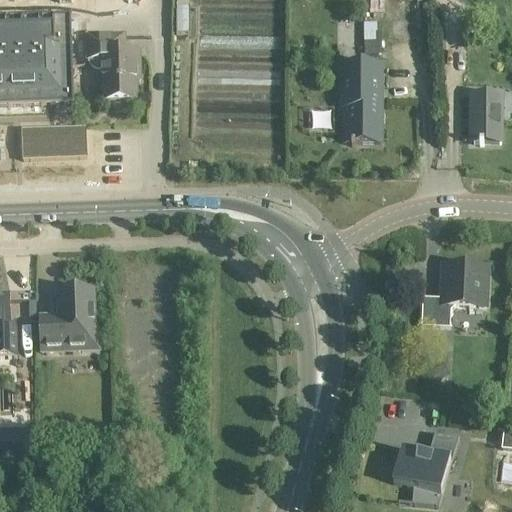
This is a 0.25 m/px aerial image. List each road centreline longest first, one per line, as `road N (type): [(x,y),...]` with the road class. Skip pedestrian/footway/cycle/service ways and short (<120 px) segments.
road 1 (tertiary): [(306,273),(281,238),(244,217),(0,216)]
road 2 (tertiary): [(287,511),(318,391),(319,323),(306,273)]
road 3 (unclassified): [(306,273),(389,218),(459,204),(511,208)]
